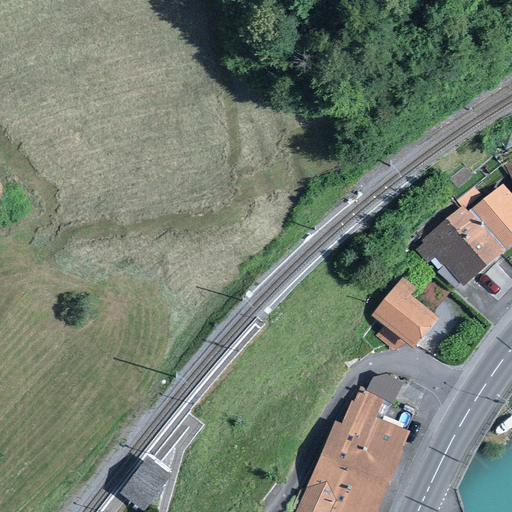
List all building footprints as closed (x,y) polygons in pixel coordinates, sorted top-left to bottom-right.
[(511,160),(502,165),(509,181),(511,180),(511,160)] [(457,201),(464,208),(478,195),(471,188),(457,201)] [(504,190),(471,218),(498,250),(511,237),(511,207),(505,199),(509,196),(504,190)] [(465,210),(419,250),(426,258),(435,250),(468,276),(498,250),(471,218),(465,210)] [(402,284),(377,314),(388,323),(378,335),(394,348),(403,336),(410,342),(430,319),(401,294),(407,287),(402,284)] [(310,493),(302,511),(325,511),(327,507),(340,511),(369,511),(400,438),(369,424),(381,398),(362,389),(343,427),(338,426),(318,472),(322,474),(313,494),(310,493)] [(137,482),(129,492),(142,502),(161,478),(148,468),(137,482)]
